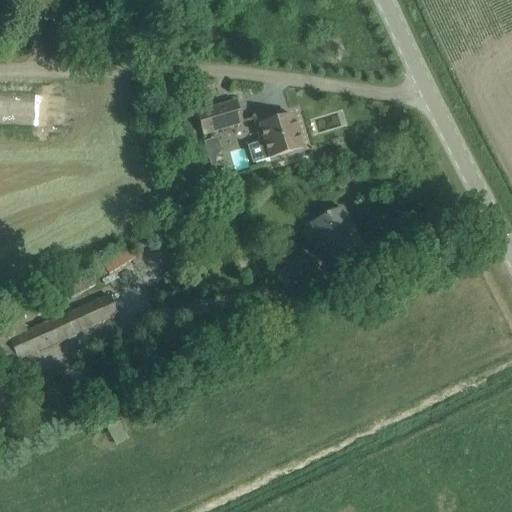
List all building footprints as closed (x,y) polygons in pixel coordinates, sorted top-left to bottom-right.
[(216,98),(216,97),(211,80),(189,87),(194,104),(216,98)] [(197,113),(203,135),(243,124),(236,101),(197,113)] [(253,165),(303,151),(292,115),(270,121),(267,114),(252,118),(259,144),(248,147),(253,165)] [(340,209),(310,225),(327,258),(318,263),(317,261),(289,276),(295,286),(322,272),(323,271),(362,250),(340,209)] [(104,267),(108,273),(109,276),(132,262),(127,254),(104,267)] [(110,296),(96,302),(28,334),(22,321),(0,330),(0,366),(15,359),(17,364),(119,316),(110,296)] [(128,439),(120,425),(108,432),(116,446),(128,439)]
